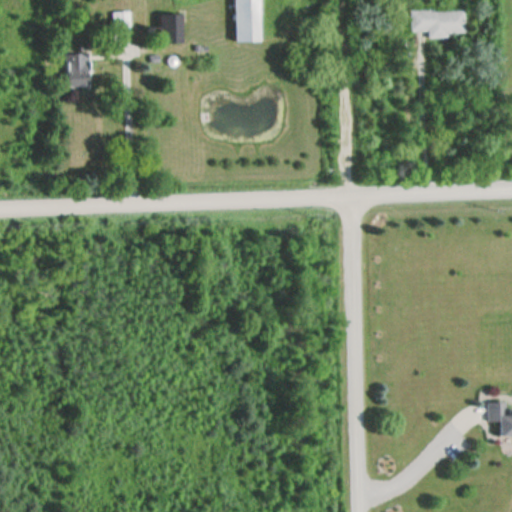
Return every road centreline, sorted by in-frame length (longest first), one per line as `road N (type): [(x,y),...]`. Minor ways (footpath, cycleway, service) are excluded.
road 1 (residential): [(0,210),(348,198)]
road 2 (residential): [(353,511),(348,198)]
road 3 (track): [(348,198),(340,0)]
road 4 (residential): [(348,198),(511,190)]
